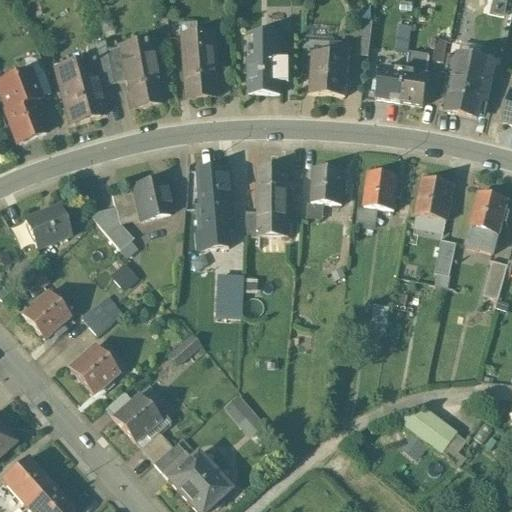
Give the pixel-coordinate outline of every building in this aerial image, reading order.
[(372,21),(358,20),(355,55),(368,56),(372,21)] [(376,49),(406,53),(410,29),(380,26),(376,49)] [(212,35),(182,37),(186,99),(217,97),(212,35)] [(279,35),(246,35),(247,96),(279,95),(279,84),(279,60),(279,35)] [(446,41),(434,40),(431,62),(443,63),(446,41)] [(148,42),(117,48),(125,82),(131,110),(160,104),(148,42)] [(85,47),(88,61),(96,88),(112,84),(104,51),(102,43),(85,47)] [(345,46),(330,45),(330,57),(312,57),(311,97),(344,98),(345,46)] [(125,82),(117,48),(104,51),(112,84),(125,82)] [(511,49),(505,48),(501,69),(511,70),(511,49)] [(406,53),(404,72),(425,75),(429,57),(406,53)] [(452,81),(457,56),(448,54),(442,79),(452,81)] [(493,64),(457,56),(452,81),(446,112),(477,117),(479,103),(486,104),(493,64)] [(288,60),(279,60),(279,84),(288,84),(288,60)] [(96,88),(88,61),(54,70),(68,124),(98,117),(95,110),(102,108),(96,88)] [(399,104),(404,72),(379,69),(374,101),(399,104)] [(425,75),(404,72),(399,104),(423,108),(428,75),(425,75)] [(29,74),(0,85),(0,96),(6,111),(2,112),(15,145),(44,133),(32,102),(38,100),(29,74)] [(511,92),(511,93),(503,124),(511,126),(511,92)] [(288,169),(255,169),(256,205),(258,205),(259,212),(259,239),(288,239),(288,169)] [(227,171),(196,173),(198,208),(229,206),(227,171)] [(342,172),(312,171),(311,204),(307,204),(306,220),(321,220),(322,205),(341,206),(342,172)] [(396,178),(366,175),(363,209),(393,212),(396,178)] [(453,187),(421,181),(414,217),(446,222),(453,187)] [(161,182),(131,189),(132,191),(139,221),(139,223),(169,217),(161,182)] [(139,221),(132,191),(110,196),(114,209),(119,226),(139,221)] [(506,201),(477,194),(464,247),(493,254),(506,201)] [(229,206),(198,208),(199,250),(234,249),(229,206)] [(57,208),(23,222),(35,251),(68,237),(57,208)] [(119,226),(114,209),(87,215),(118,252),(131,240),(119,226)] [(243,239),(259,239),(259,212),(243,212),(243,239)] [(27,238),(15,219),(5,226),(17,244),(27,238)] [(432,274),(448,277),(452,260),(455,244),(440,241),(432,274)] [(465,263),(452,260),(448,277),(445,290),(459,292),(465,263)] [(506,266),(491,262),(482,297),(497,301),(502,280),(499,279),(501,274),(504,275),(506,266)] [(47,284),(38,274),(22,288),(31,299),(47,284)] [(241,279),(217,278),(216,318),(240,319),(241,279)] [(46,295),(19,317),(42,343),(50,336),(54,340),(72,324),(46,295)] [(77,310),(84,317),(92,310),(85,303),(77,310)] [(87,329),(103,314),(96,306),(92,310),(84,317),(80,320),(87,329)] [(105,316),(111,323),(121,315),(114,308),(105,316)] [(105,316),(103,314),(87,329),(95,338),(111,323),(105,316)] [(172,349),(186,336),(172,320),(166,325),(171,331),(163,338),(172,349)] [(196,334),(191,338),(198,345),(203,341),(196,334)] [(191,338),(190,337),(167,357),(176,367),(199,346),(198,345),(191,338)] [(93,348),(67,371),(90,397),(116,374),(93,348)] [(142,392),(136,397),(150,414),(156,409),(142,392)] [(225,406),(249,435),(265,422),(241,393),(225,406)] [(103,412),(110,420),(128,404),(121,396),(103,412)] [(110,420),(133,446),(142,438),(146,443),(155,434),(151,430),(158,424),(150,414),(136,397),(128,404),(110,420)] [(427,412),(395,422),(439,453),(456,434),(427,412)] [(0,458),(12,448),(0,434),(0,458)] [(133,446),(142,456),(160,441),(155,434),(146,443),(142,438),(133,446)] [(151,466),(169,450),(160,441),(142,456),(151,466)] [(151,466),(159,475),(182,456),(184,454),(175,445),(169,450),(151,466)] [(159,475),(166,482),(188,462),(182,456),(159,475)] [(204,511),(228,492),(195,456),(188,462),(166,482),(192,511),(204,511)] [(48,488),(25,461),(0,483),(0,484),(1,485),(24,511),(48,488)] [(0,511),(22,511),(24,511),(1,485),(0,485),(0,511)] [(70,511),(48,488),(24,511),(70,511)]
